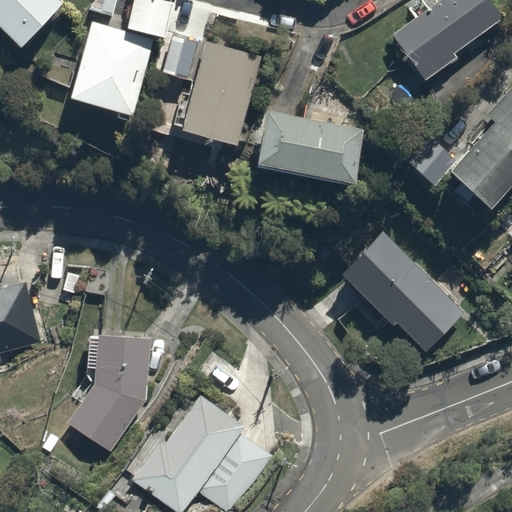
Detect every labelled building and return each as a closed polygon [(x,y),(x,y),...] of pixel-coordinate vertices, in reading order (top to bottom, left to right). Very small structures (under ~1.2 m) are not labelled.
[(0,0),(0,26),(17,44),(60,0),(0,0)] [(174,0),(130,0),(125,27),(167,35),(174,0)] [(489,0),(439,0),(392,29),(421,75),(504,23),(489,0)] [(149,41),(89,20),(63,94),(123,115),(149,41)] [(193,80),(203,42),(171,33),(160,72),(193,80)] [(260,54),(204,39),(203,42),(193,80),(181,127),(237,142),(260,54)] [(511,175),(511,77),(481,114),(487,119),(444,169),(486,205),(511,175)] [(348,184),(361,134),(336,128),(345,92),(300,81),(291,117),(264,111),(251,161),(348,184)] [(456,151),(431,130),(406,161),(430,182),(456,151)] [(379,229),(340,275),(426,350),(466,304),(379,229)] [(6,253),(0,254),(0,355),(50,341),(34,285),(17,290),(6,253)] [(104,450),(140,394),(141,387),(145,339),(84,334),(81,366),(91,367),(90,382),(63,423),(104,450)] [(267,444),(178,386),(140,445),(148,451),(129,481),(176,511),(185,511),(199,492),(225,509),(267,444)]
